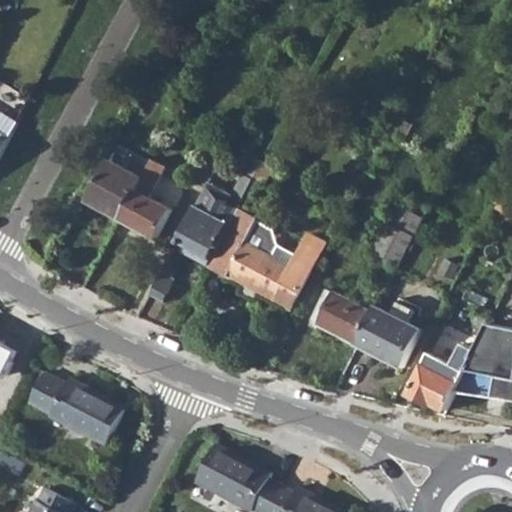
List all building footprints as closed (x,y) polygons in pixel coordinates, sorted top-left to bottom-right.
[(386,141),(396,146),(401,136),(401,135),(415,106),(408,102),(386,141)] [(0,130),(13,139),(21,123),(0,109),(0,130)] [(0,163),(13,139),(0,130),(0,163)] [(192,151),(206,160),(212,150),(197,142),(192,151)] [(113,161),(145,179),(153,162),(121,144),(113,161)] [(212,150),(206,160),(194,181),(209,189),(226,158),(212,150)] [(138,192),(150,197),(168,167),(155,159),(153,162),(145,179),(138,192)] [(138,192),(145,179),(113,161),(90,201),(123,218),(138,192)] [(255,180),(266,186),(276,168),(265,162),(255,180)] [(245,174),(229,204),(240,209),(255,180),(245,174)] [(158,238),(174,210),(150,197),(138,192),(123,218),(158,238)] [(199,207),(232,223),(240,209),(229,204),(208,193),(199,207)] [(511,201),(502,194),(495,207),(511,219),(511,201)] [(402,264),(432,208),(424,203),(417,216),(398,206),(375,250),(402,264)] [(211,266),(232,223),(199,207),(193,218),(180,243),(185,246),(186,244),(207,254),(202,262),(211,266)] [(294,310),(325,252),(333,236),(316,226),(307,243),(296,264),(277,254),(284,242),(278,229),(261,220),(240,209),(232,223),(211,266),(294,310)] [(182,251),(202,262),(207,254),(186,244),(185,246),(182,251)] [(166,302),(178,279),(163,273),(152,294),(166,302)] [(341,295),(351,300),(354,293),(345,288),(341,295)] [(360,345),(379,306),(373,304),(370,310),(351,300),(341,295),(331,289),(313,324),(320,328),(321,325),(360,345)] [(379,306),(360,345),(406,368),(426,330),(379,306)] [(511,398),(511,328),(490,324),(475,356),(459,388),(511,398)] [(0,373),(11,352),(0,346),(0,373)] [(426,363),(412,390),(448,411),(459,388),(475,356),(464,351),(457,364),(442,357),(437,369),(427,364),(426,363)] [(427,364),(437,369),(442,357),(436,354),(431,357),(427,364)] [(74,378),(70,385),(49,374),(32,402),(55,414),(54,416),(109,445),(129,407),(74,378)] [(271,480),(275,473),(220,444),(199,482),(255,511),(256,509),(262,511),(270,511),(285,487),(271,480)] [(349,511),(301,487),(298,493),(285,487),(270,511),(349,511)] [(74,511),(79,504),(49,488),(43,501),(41,500),(34,511),(74,511)]
